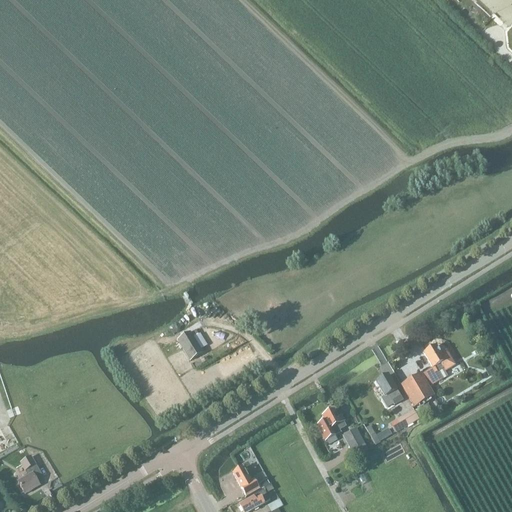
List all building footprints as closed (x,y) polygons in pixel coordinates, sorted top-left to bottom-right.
[(511,2),(499,17),(505,23),(511,15),(511,2)] [(489,26),(483,29),(487,37),(493,33),(489,26)] [(190,362),(203,354),(190,334),(178,341),(190,362)] [(424,354),(433,369),(432,370),(429,369),(422,373),(422,376),(403,388),(415,409),(435,398),(430,389),(442,381),(438,374),(444,370),(446,372),(455,366),(446,352),(441,355),(436,347),(424,354)] [(239,357),(244,365),(253,359),(247,351),(239,357)] [(403,402),(401,397),(388,377),(376,384),(385,398),(382,400),(387,409),(394,405),(395,407),(403,402)] [(323,416),(322,417),(324,422),(317,426),(319,430),(318,432),(320,433),(325,442),(340,434),(339,432),(346,428),(344,424),(345,423),(341,416),(339,418),(335,410),(328,414),(327,413),(323,414),(323,416)] [(414,411),(408,414),(397,421),(402,430),(420,420),(414,411)] [(354,459),(368,452),(357,430),(342,438),(354,459)] [(368,437),(374,446),(380,442),(374,433),(368,437)] [(28,477),(18,483),(25,495),(40,487),(36,480),(42,477),(31,458),(21,464),(28,477)] [(374,473),(383,467),(379,460),(370,466),(374,473)] [(233,474),(241,488),(245,497),(258,490),(253,482),(252,483),(244,468),(233,474)] [(253,497),(240,505),(244,511),(249,511),(259,506),(270,500),(264,489),(253,496),(253,497)]
